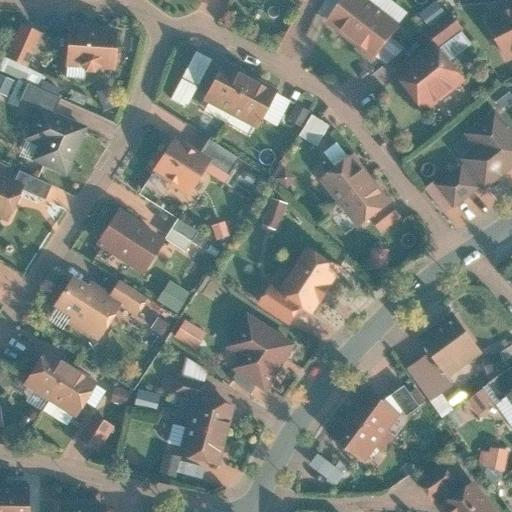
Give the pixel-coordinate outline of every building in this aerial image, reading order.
[(344,0),(328,21),(352,39),(378,6),(369,0),(344,0)] [(421,10),(428,25),(448,16),(441,1),(421,10)] [(378,6),(352,39),(376,58),(402,24),(378,6)] [(511,57),(511,9),(490,22),(510,59),(511,57)] [(432,34),(440,44),(463,26),(454,15),(432,34)] [(27,67),(42,33),(21,24),(7,59),(27,67)] [(118,36),(66,32),(64,65),(82,66),(85,71),(95,72),(100,68),(115,69),(118,36)] [(440,44),(399,74),(426,111),(467,81),(440,44)] [(231,115),(252,75),(225,61),(204,100),(231,115)] [(252,75),(231,115),(256,128),(277,88),(252,75)] [(21,99),(39,107),(54,113),(60,97),(27,84),(21,99)] [(194,93),(180,84),(172,98),(186,106),(194,93)] [(511,90),(507,85),(493,96),(503,109),(511,101),(511,90)] [(117,105),(110,88),(97,93),(104,110),(117,105)] [(312,112),(298,104),(285,125),(299,133),(312,112)] [(26,140),(39,145),(32,161),(66,174),(86,126),(54,113),(39,107),(26,140)] [(478,149),(465,159),(488,190),(511,173),(511,124),(500,110),(467,134),(478,149)] [(317,146),(328,126),(312,117),(301,136),(317,146)] [(173,138),(151,172),(188,195),(210,161),(200,155),(173,138)] [(209,141),(200,155),(210,161),(230,174),(238,158),(209,141)] [(320,182),(340,207),(374,180),(354,156),(320,182)] [(465,166),(439,186),(457,208),(482,187),(465,166)] [(297,176),(283,167),(275,179),(288,188),(297,176)] [(24,185),(22,190),(45,200),(51,186),(19,171),(15,181),(24,185)] [(22,190),(24,185),(15,181),(0,174),(0,219),(7,223),(22,190)] [(340,207),(359,231),(374,220),(393,205),(374,180),(340,207)] [(270,198),(261,224),(279,230),(287,204),(270,198)] [(404,218),(393,205),(374,220),(385,233),(404,218)] [(164,244),(117,214),(94,250),(141,280),(164,244)] [(198,232),(178,220),(166,240),(186,252),(198,232)] [(391,250),(374,249),(372,268),(389,270),(391,250)] [(306,306),(316,312),(342,271),(310,250),(283,292),(306,306)] [(48,310),(94,342),(117,309),(107,303),(71,277),(48,310)] [(189,293),(170,281),(157,302),(177,314),(189,293)] [(121,283),(107,303),(117,309),(134,319),(146,299),(121,283)] [(306,306),(283,292),(275,286),(263,306),(294,325),(306,306)] [(483,354),(453,313),(418,338),(432,356),(449,378),(483,354)] [(231,349),(242,356),(235,368),(268,389),(280,370),(295,346),(250,318),(231,349)] [(204,333),(186,321),(176,336),(194,348),(204,333)] [(503,354),(486,360),(491,374),(508,368),(503,354)] [(449,378),(432,356),(411,370),(434,401),(455,386),(449,378)] [(67,375),(41,358),(22,390),(48,406),(67,375)] [(504,401),(510,396),(511,394),(511,370),(492,386),(504,401)] [(94,391),(67,375),(48,406),(75,422),(94,391)] [(196,398),(203,400),(206,385),(179,378),(174,396),(196,401),(196,398)] [(422,407),(408,387),(395,396),(409,416),(422,407)] [(130,391),(115,388),(111,403),(126,406),(130,391)] [(392,432),(405,415),(373,391),(355,415),(393,445),(398,437),(392,432)] [(160,398),(138,393),(134,408),(156,413),(160,398)] [(225,438),(232,407),(203,400),(196,398),(196,401),(189,429),(225,438)] [(93,415),(78,438),(98,451),(113,428),(93,415)] [(387,452),(393,445),(355,415),(336,439),(369,463),(380,447),(387,452)] [(217,468),(225,438),(189,429),(181,459),(217,468)] [(493,453),(485,452),(482,467),(507,472),(511,452),(494,448),(493,453)] [(314,449),(305,460),(332,482),(341,470),(314,449)] [(204,468),(163,461),(161,472),(202,480),(204,468)] [(442,499),(447,505),(466,493),(446,466),(425,481),(440,501),(442,499)] [(27,511),(27,488),(0,488),(0,511),(27,511)] [(446,511),(488,511),(473,488),(466,493),(447,505),(444,507),(446,511)]
